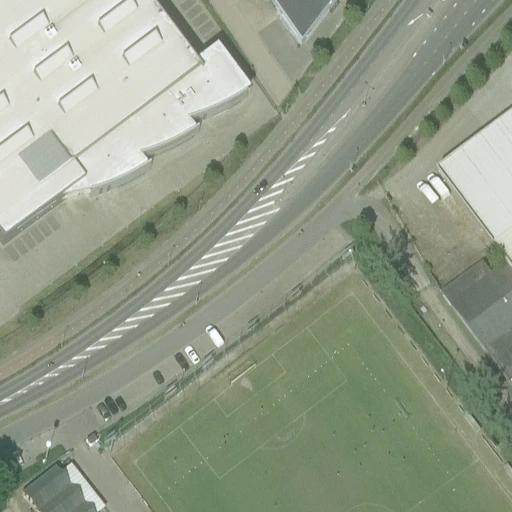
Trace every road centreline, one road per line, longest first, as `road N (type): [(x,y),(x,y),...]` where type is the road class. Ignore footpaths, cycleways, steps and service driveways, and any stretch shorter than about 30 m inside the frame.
road 1 (secondary): [(72,369),(113,355),(261,243),(477,0)]
road 2 (unclassified): [(0,442),(122,377),(262,274),(346,198),(426,288)]
road 3 (secondary): [(415,0),(316,129),(222,231),(96,335),(72,369)]
road 4 (unclassified): [(511,403),(426,288)]
